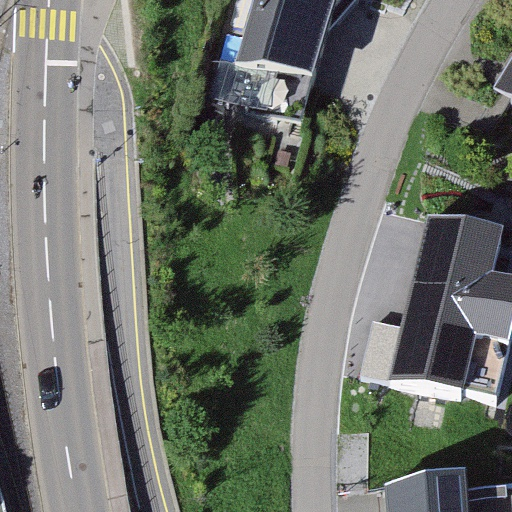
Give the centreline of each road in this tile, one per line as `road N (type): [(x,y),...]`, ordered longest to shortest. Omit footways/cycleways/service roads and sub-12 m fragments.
road 1 (residential): [(313,511),(314,422),(340,262),(411,75),(456,0)]
road 2 (residential): [(159,511),(141,450),(122,314),(107,98),(87,82),(45,78)]
road 3 (secondary): [(76,511),(45,226),(45,78)]
